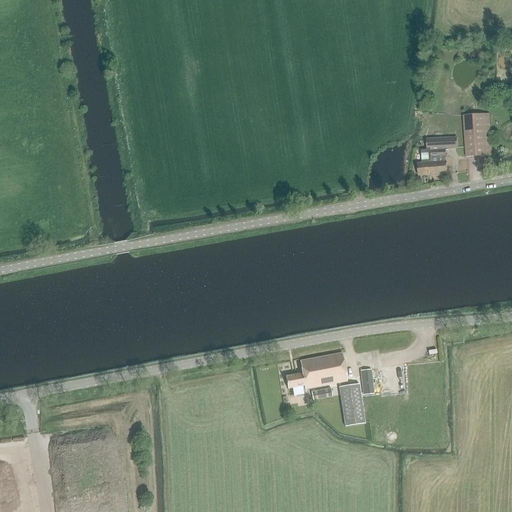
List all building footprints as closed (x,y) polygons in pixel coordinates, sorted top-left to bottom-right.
[(489,113),(462,115),(465,157),(492,155),(489,113)] [(446,162),(445,150),(457,149),(456,139),(456,137),(426,139),(426,141),(427,149),(426,149),(426,150),(421,151),(421,163),(416,164),(417,177),(419,177),(432,176),(432,178),(447,176),(446,162)] [(305,390),(346,382),(342,354),(300,362),(302,375),(285,378),(287,390),(304,387),(305,390)] [(373,394),(371,370),(360,371),(362,396),(373,394)] [(359,384),(338,387),(344,427),(365,424),(359,384)] [(312,401),(332,397),(330,389),(311,392),(312,401)]
